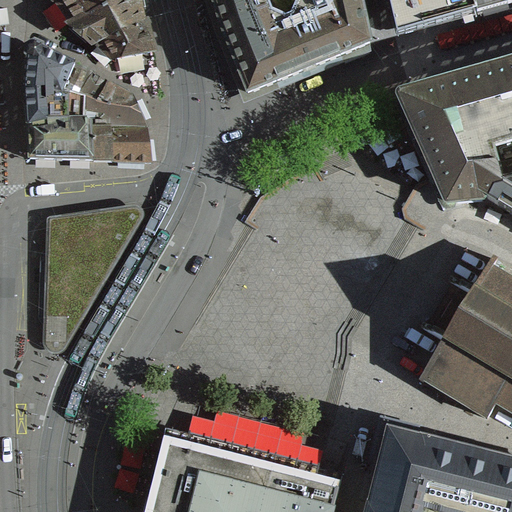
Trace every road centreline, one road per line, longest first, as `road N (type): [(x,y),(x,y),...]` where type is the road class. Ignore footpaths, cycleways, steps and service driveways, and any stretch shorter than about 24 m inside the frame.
road 1 (unclassified): [(187,42),(163,172),(146,183),(5,201),(9,511)]
road 2 (unclassified): [(87,511),(97,422),(196,251),(216,195),(221,168),(209,82),(187,42)]
